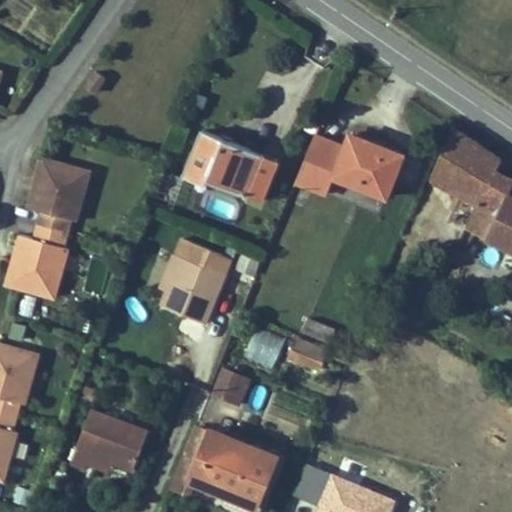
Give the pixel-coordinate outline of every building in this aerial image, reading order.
[(246,208),(266,165),(192,131),(172,172),(246,208)] [(511,185),(442,137),(421,185),(461,201),(449,232),(511,258),(511,185)] [(373,204),(391,164),(338,138),(318,179),(373,204)] [(62,222),(77,174),(30,160),(16,208),(30,213),(22,240),(8,236),(0,261),(0,286),(40,298),(54,249),(50,248),(58,221),(62,222)] [(195,330),(215,282),(162,259),(155,274),(163,278),(155,297),(149,311),(195,330)] [(163,278),(155,274),(147,294),(155,297),(163,278)] [(314,348),(323,332),(299,321),(291,337),(314,348)] [(256,325),(244,353),(272,365),(284,337),(256,325)] [(8,404),(22,356),(0,349),(0,414),(4,403),(8,404)] [(222,363),(210,392),(241,405),(253,375),(222,363)] [(118,476),(133,437),(73,415),(51,470),(67,476),(71,468),(75,459),(101,469),(118,476)] [(222,511),(245,511),(268,467),(201,435),(175,488),(222,511)] [(101,469),(75,459),(71,468),(97,479),(101,469)]
